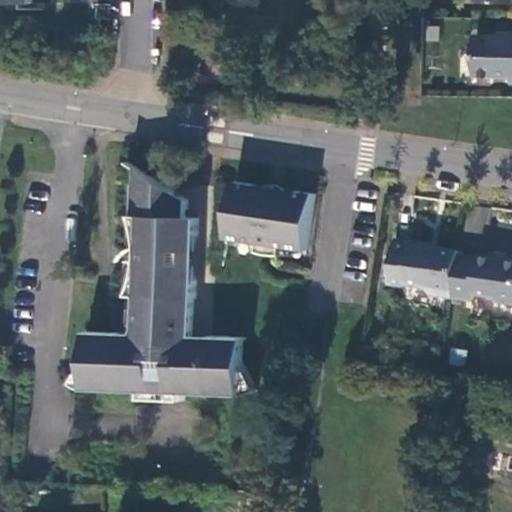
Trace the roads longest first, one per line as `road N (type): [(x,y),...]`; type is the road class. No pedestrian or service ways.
road 1 (residential): [(68,107),(44,427),(169,435)]
road 2 (residential): [(128,116),(511,172)]
